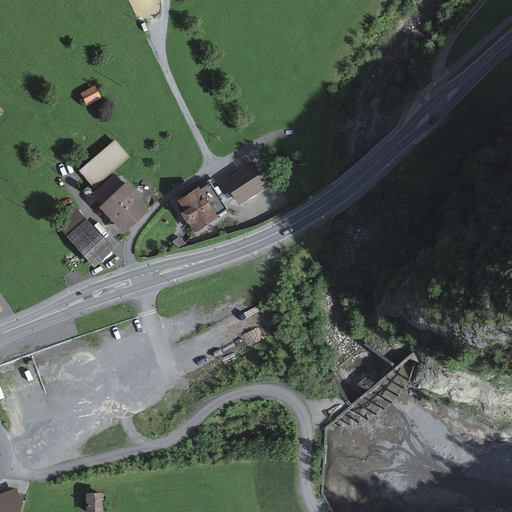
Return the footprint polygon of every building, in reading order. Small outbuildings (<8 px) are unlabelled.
[(95,86),(81,93),(88,106),(102,98),(95,86)] [(131,157),(115,140),(79,172),(94,189),(113,172),(131,157)] [(254,161),(223,180),(239,204),(269,185),(254,161)] [(143,198),(127,181),(100,208),(124,235),(150,211),(140,200),(143,198)] [(200,190),(199,187),(178,201),(185,212),(181,214),(187,224),(189,224),(195,233),(218,218),(217,216),(227,210),(211,183),(200,190)] [(114,250),(87,220),(86,221),(76,208),(58,222),(69,235),(67,237),(95,268),(114,250)] [(181,249),(186,243),(177,235),(171,241),(181,249)] [(104,493),(86,494),(86,511),(106,511),(106,499),(104,499),(104,493)] [(0,503),(0,511),(13,511),(9,500),(0,503)]
